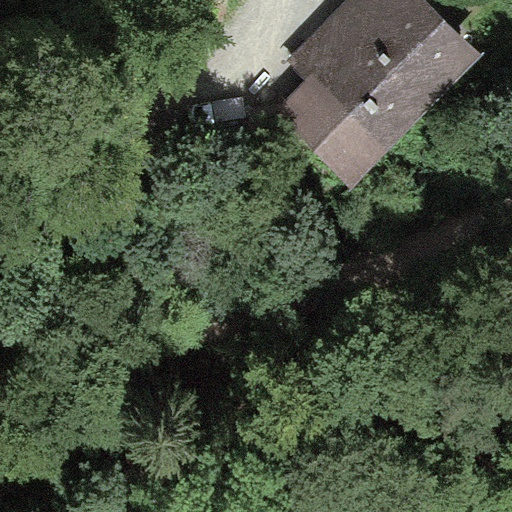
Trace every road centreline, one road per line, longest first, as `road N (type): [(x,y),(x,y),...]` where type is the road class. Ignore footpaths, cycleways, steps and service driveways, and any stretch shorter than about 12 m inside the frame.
road 1 (track): [(0,426),(57,390),(511,209)]
road 2 (track): [(267,0),(218,95),(0,191)]
